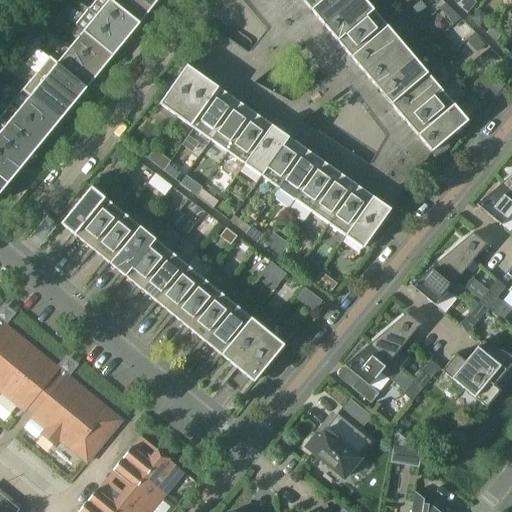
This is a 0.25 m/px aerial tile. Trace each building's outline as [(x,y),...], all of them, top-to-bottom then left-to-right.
[(52,0),(49,5),(56,11),(63,0),(52,0)] [(96,16),(127,40),(140,23),(109,0),(108,0),(107,0),(96,0),(88,10),(96,16)] [(107,0),(108,0),(109,0),(140,23),(152,7),(142,0),(107,0)] [(322,0),(301,0),(310,10),(322,0)] [(322,0),(310,10),(324,26),(354,0),(322,0)] [(374,11),(364,0),(354,0),(324,26),(337,42),(374,11)] [(462,0),(458,5),(468,13),(475,3),(471,0),(462,0)] [(426,8),(420,1),(412,8),(418,14),(426,8)] [(56,11),(49,5),(41,16),(49,21),(56,11)] [(487,17),(478,10),(472,19),(480,26),(487,17)] [(387,27),(374,11),(337,42),(350,58),(387,27)] [(453,11),(446,17),(452,25),(460,19),(453,11)] [(113,57),(127,40),(96,16),(83,32),(113,57)] [(505,31),(495,23),(486,33),(496,42),(505,31)] [(400,42),(387,27),(350,58),(364,73),(400,42)] [(33,28),(25,38),(32,44),(40,33),(33,28)] [(100,73),(113,57),(83,32),(70,48),(100,73)] [(476,53),(485,46),(474,34),(466,41),(476,53)] [(32,44),(25,38),(17,49),(26,56),(34,45),(32,44)] [(414,58),(400,42),(364,73),(377,89),(414,58)] [(87,89),(100,73),(70,48),(57,63),(56,64),(87,89)] [(73,105),(87,89),(56,64),(57,63),(50,57),(36,73),(73,105)] [(427,74),(414,58),(377,89),(391,105),(427,74)] [(7,60),(0,68),(0,71),(8,77),(16,67),(7,60)] [(506,63),(497,70),(506,80),(511,74),(511,70),(508,66),(506,63)] [(159,105),(176,117),(204,78),(187,66),(159,105)] [(60,121),(73,105),(36,73),(22,90),(29,96),(30,96),(60,121)] [(441,89),(427,74),(391,105),(404,121),(441,89)] [(221,90),(204,78),(176,117),(193,129),(221,90)] [(454,105),(441,89),(404,121),(418,136),(454,105)] [(238,102),(221,90),(193,129),(210,141),(238,102)] [(47,137),(60,121),(30,96),(29,96),(17,112),(47,137)] [(255,114),(238,102),(210,141),(227,153),(255,114)] [(0,124),(4,128),(34,153),(47,137),(17,112),(10,105),(0,117),(0,124)] [(468,121),(454,105),(418,136),(431,153),(468,121)] [(272,126),(255,114),(227,153),(244,165),(272,126)] [(0,151),(21,169),(34,153),(4,128),(0,124),(0,151)] [(289,138),(272,126),(244,165),(261,177),(289,138)] [(305,150),(289,138),(261,177),(278,189),(305,150)] [(123,154),(116,148),(109,157),(116,163),(123,154)] [(147,159),(156,166),(163,156),(154,149),(147,159)] [(322,162),(305,150),(278,189),(295,201),(322,162)] [(0,178),(8,185),(21,169),(0,151),(0,178)] [(295,201),(312,213),(339,174),(322,162),(295,201)] [(169,165),(164,171),(164,172),(168,175),(175,180),(180,173),(169,165)] [(356,185),(339,174),(312,213),(328,225),(356,185)] [(511,174),(501,184),(511,193),(511,174)] [(180,184),(191,192),(196,184),(186,176),(180,184)] [(511,193),(501,184),(476,205),(501,226),(511,212),(511,193)] [(373,197),(356,185),(328,225),(345,237),(373,197)] [(61,224),(77,238),(107,201),(91,187),(61,224)] [(206,192),(202,189),(196,196),(213,209),(218,202),(214,198),(206,192)] [(391,210),(373,197),(345,237),(363,249),(391,210)] [(123,214),(107,201),(77,238),(93,251),(123,214)] [(139,227),(123,214),(93,251),(109,264),(139,227)] [(238,219),(234,225),(246,234),(250,228),(238,219)] [(155,240),(139,227),(109,264),(125,277),(155,240)] [(250,228),(246,234),(257,243),(262,235),(251,227),(250,228)] [(230,245),(236,237),(226,229),(220,237),(230,245)] [(456,281),(465,288),(474,277),(465,270),(486,244),(472,233),(435,265),(455,281),(456,281)] [(171,253),(155,240),(125,277),(141,290),(171,253)] [(187,266),(171,253),(141,290),(157,303),(187,266)] [(296,271),(304,277),(310,268),(302,262),(296,271)] [(455,281),(435,265),(410,286),(435,306),(446,292),(456,300),(465,289),(465,288),(456,281),(455,281)] [(157,303),(173,316),(203,279),(187,266),(157,303)] [(189,329),(219,292),(203,279),(173,316),(189,329)] [(489,290),(498,297),(505,288),(497,280),(489,290)] [(487,310),(498,297),(489,290),(478,303),(487,310)] [(189,329),(205,343),(235,305),(219,292),(189,329)] [(468,315),(477,322),(487,310),(478,303),(468,315)] [(221,356),(251,319),(235,305),(205,343),(221,356)] [(406,314),(369,345),(399,370),(408,359),(398,351),(420,325),(406,314)] [(468,333),(477,322),(468,315),(459,326),(468,333)] [(221,356),(237,369),(267,332),(251,319),(221,356)] [(87,463),(121,421),(66,375),(63,379),(55,373),(59,369),(3,324),(0,328),(0,327),(0,391),(24,411),(27,407),(35,413),(32,417),(46,430),(42,435),(54,445),(58,440),(87,463)] [(254,382),(284,345),(267,332),(237,369),(254,382)] [(511,356),(482,341),(465,362),(494,387),(495,386),(511,365),(511,356)] [(399,370),(369,345),(344,366),(360,379),(352,388),(371,404),(379,394),(369,386),(380,373),(390,380),(399,370)] [(500,391),(495,386),(494,387),(465,362),(456,354),(442,371),(486,408),(500,391)] [(423,370),(431,378),(439,368),(430,361),(423,370)] [(413,382),(399,370),(390,380),(404,392),(408,388),(412,383),(413,382)] [(421,390),(431,378),(423,370),(413,382),(412,383),(421,390)] [(421,390),(412,383),(408,388),(403,394),(412,401),(421,390)] [(305,447),(344,479),(361,459),(358,457),(370,442),(337,415),(319,436),(316,434),(305,447)] [(421,452),(395,431),(390,463),(419,468),(421,452)] [(132,447),(122,459),(166,494),(184,472),(158,451),(149,461),(133,448),(133,447),(132,447)] [(130,485),(122,494),(143,511),(151,511),(166,494),(122,459),(113,470),(114,471),(130,485)] [(97,489),(87,501),(100,511),(143,511),(122,494),(114,504),(98,490),(97,489)] [(0,511),(18,511),(21,510),(0,492),(0,511)] [(424,500),(415,492),(411,511),(437,511),(438,511),(429,504),(429,505),(423,504),(424,500)] [(100,511),(87,501),(78,511),(100,511)]
